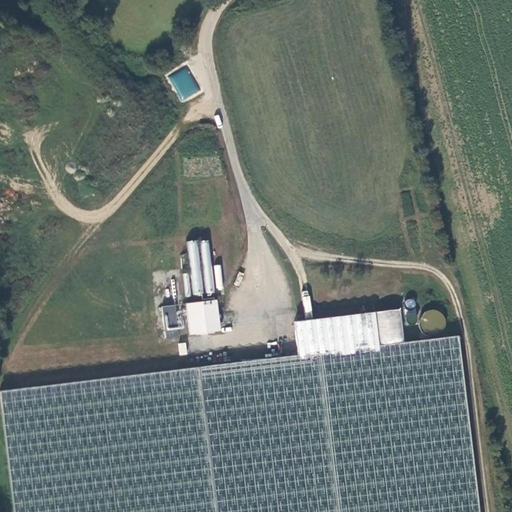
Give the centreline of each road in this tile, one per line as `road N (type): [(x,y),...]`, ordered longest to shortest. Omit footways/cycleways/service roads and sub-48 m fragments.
road 1 (track): [(228,0),(214,15),(208,70),(244,209),(282,260)]
road 2 (unknown): [(244,209),(264,332)]
